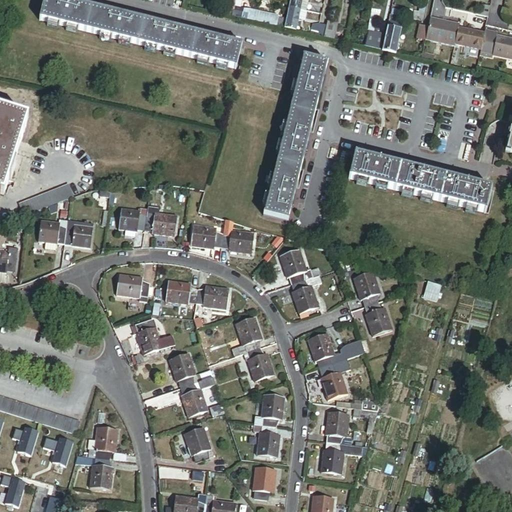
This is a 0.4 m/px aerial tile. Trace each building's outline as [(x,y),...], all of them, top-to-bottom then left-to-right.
[(241,47),(48,0),(44,0),(39,23),(236,71),(241,47)] [(224,0),(222,15),(231,17),(233,9),(234,0),(224,0)] [(243,0),(234,0),(233,9),(241,10),(243,0)] [(290,0),(289,9),(301,11),(303,0),(290,0)] [(303,0),(301,11),(308,13),(310,0),(303,0)] [(480,5),(478,16),(488,18),(490,7),(480,5)] [(233,9),(231,17),(241,20),(242,14),(243,12),(241,12),(241,10),(233,9)] [(296,33),(301,11),(289,9),(287,19),(285,30),(296,33)] [(285,30),(287,19),(277,17),(277,19),(250,13),(249,16),(242,14),(241,20),(285,30)] [(459,29),(430,23),(428,29),(425,42),(455,49),(455,47),(459,30),(459,29)] [(386,37),(382,53),(396,56),(402,26),(393,24),(392,30),(387,29),(386,37)] [(325,39),(328,28),(320,26),(320,29),(314,28),(312,36),(325,39)] [(328,26),(328,28),(325,39),(335,42),(338,27),(328,26)] [(417,40),(425,42),(428,29),(420,27),(417,40)] [(459,30),(455,47),(480,53),(484,36),(459,30)] [(367,33),(364,49),(382,53),(386,37),(367,33)] [(485,33),(484,36),(480,53),(493,55),(492,59),(506,61),(511,62),(511,41),(497,38),(497,35),(485,33)] [(421,62),(433,65),(435,56),(423,54),(421,62)] [(326,65),(303,59),(264,217),(287,223),(326,65)] [(0,196),(4,198),(9,182),(14,164),(28,121),(0,112),(0,196)] [(490,191),(354,158),(348,181),(484,214),(490,191)] [(14,164),(9,182),(12,183),(17,165),(14,164)] [(19,206),(24,218),(73,198),(68,186),(19,206)] [(110,194),(109,200),(117,201),(118,192),(110,191),(110,194)] [(148,206),(147,210),(146,218),(153,219),(154,214),(158,214),(159,207),(148,206)] [(145,230),(146,218),(139,217),(140,212),(121,209),(118,231),(127,232),(135,233),(137,233),(138,229),(145,230)] [(146,218),(147,210),(140,209),(140,212),(139,217),(146,218)] [(153,219),(146,218),(145,230),(152,231),(151,235),(169,237),(172,216),(158,214),(154,214),(153,219)] [(65,243),(66,232),(59,231),(60,226),(40,223),(38,244),(45,245),(56,246),(57,246),(58,242),(65,243)] [(92,225),(67,223),(66,232),(73,233),(74,227),(92,229),(92,225)] [(73,233),(66,232),(65,243),(72,244),(71,248),(90,250),(92,229),(74,227),(73,233)] [(220,249),(222,237),(214,236),(215,230),(192,227),(189,248),(212,250),(213,248),(220,249)] [(230,238),(222,237),(220,249),(228,250),(228,253),(250,255),(252,235),(231,232),(230,238)] [(56,246),(45,245),(45,252),(55,253),(56,246)] [(8,259),(9,253),(0,251),(0,273),(5,274),(6,271),(14,272),(16,260),(8,259)] [(291,287),(308,280),(305,274),(297,251),(277,259),(284,279),(287,278),(291,287)] [(317,269),(311,271),(314,278),(317,277),(320,276),(317,269)] [(308,280),(314,278),(311,271),(305,274),(308,280)] [(364,308),(375,304),(373,297),(378,295),(371,273),(352,280),(359,302),(362,301),(364,308)] [(140,296),(146,297),(148,286),(141,285),(142,280),(118,277),(115,297),(140,301),(140,296)] [(317,277),(314,278),(308,280),(311,287),(320,284),(317,277)] [(311,287),(308,280),(291,287),(293,293),(290,294),(298,316),(318,308),(311,287)] [(439,286),(426,282),(422,298),(435,301),(439,286)] [(187,305),(195,306),(197,291),(189,290),(189,286),(166,283),(164,304),(186,307),(187,305)] [(197,291),(195,306),(201,306),(201,309),(224,312),(226,291),(205,288),(204,292),(197,291)] [(378,311),(375,304),(364,308),(367,314),(363,316),(371,338),(390,331),(383,309),(378,311)] [(247,354),(258,350),(256,343),(261,341),(254,319),(234,326),(241,347),(244,346),(247,354)] [(146,322),(135,326),(138,334),(135,335),(142,356),(161,349),(158,340),(154,328),(149,329),(146,322)] [(320,370),(331,366),(328,358),(333,356),(326,334),(306,341),(313,363),(317,362),(320,370)] [(158,340),(161,349),(171,345),(167,336),(158,340)] [(346,360),(363,355),(359,342),(342,348),(338,351),(339,354),(333,356),(328,358),(331,366),(346,360)] [(231,351),(233,359),(241,356),(247,354),(244,346),(241,347),(231,351)] [(261,358),(258,350),(247,354),(249,362),(246,363),(254,385),(273,378),(266,356),(261,358)] [(181,389),(193,385),(190,378),(196,376),(189,354),(168,361),(176,382),(179,381),(181,389)] [(247,354),(241,356),(243,364),(246,363),(249,362),(247,354)] [(349,371),(346,360),(331,366),(334,374),(339,372),(339,374),(349,371)] [(334,374),(331,366),(320,370),(323,378),(319,379),(327,401),(346,394),(339,374),(339,372),(334,374)] [(212,379),(210,371),(196,376),(190,378),(193,385),(212,379)] [(215,385),(212,379),(193,385),(195,392),(200,390),(215,385)] [(195,392),(193,385),(181,389),(184,396),(180,397),(188,418),(208,411),(200,390),(195,392)] [(0,397),(0,411),(77,436),(81,423),(0,397)] [(263,427),(275,428),(276,421),(282,422),(285,400),(264,397),(261,419),(264,419),(263,427)] [(377,413),(379,403),(362,402),(360,411),(377,413)] [(375,420),(377,413),(360,411),(359,411),(358,418),(369,420),(375,420)] [(329,436),(328,444),(339,446),(341,438),(345,438),(348,416),(328,413),(325,436),(329,436)] [(252,425),(263,427),(264,419),(261,419),(253,418),(252,425)] [(370,436),(375,420),(369,420),(365,434),(370,436)] [(262,434),(263,427),(252,425),(251,432),(259,433),(262,434)] [(274,435),(275,428),(263,427),(262,434),(259,433),(255,457),(276,459),(279,436),(274,435)] [(183,435),(190,457),(193,456),(196,463),(207,459),(205,452),(210,450),(203,428),(183,435)] [(96,460),(108,461),(109,454),(114,454),(116,431),(96,429),(93,452),(97,452),(96,460)] [(25,433),(16,431),(13,441),(22,444),(25,433)] [(39,435),(25,431),(19,458),(32,461),(39,435)] [(339,446),(349,447),(350,439),(345,438),(341,438),(339,446)] [(59,444),(45,440),(43,450),(57,454),(59,444)] [(73,445),(59,442),(53,468),(66,472),(73,445)] [(339,446),(328,444),(327,452),(323,451),(320,473),(341,476),(343,455),(344,453),(339,453),(339,446)] [(360,457),(361,449),(349,447),(339,446),(339,453),(344,453),(343,455),(360,457)] [(89,459),(78,457),(75,465),(92,467),(95,467),(96,460),(89,459)] [(108,468),(108,461),(96,460),(95,467),(92,467),(89,490),(110,492),(112,468),(108,468)] [(275,472),(254,469),(252,492),(254,492),(253,500),(265,501),(266,494),(273,494),(275,472)] [(203,475),(193,474),(192,481),(202,483),(203,475)] [(13,480),(4,478),(1,488),(10,491),(13,480)] [(19,511),(26,486),(13,482),(6,509),(18,511),(19,511)] [(204,506),(205,496),(197,495),(196,500),(196,505),(204,506)] [(213,497),(205,496),(204,506),(203,511),(233,511),(234,504),(212,501),(213,497)] [(203,511),(204,506),(196,505),(196,500),(175,497),(173,511),(203,511)] [(330,511),(332,499),(312,497),(310,511),(330,511)] [(62,511),(65,504),(51,499),(47,511),(62,511)]
